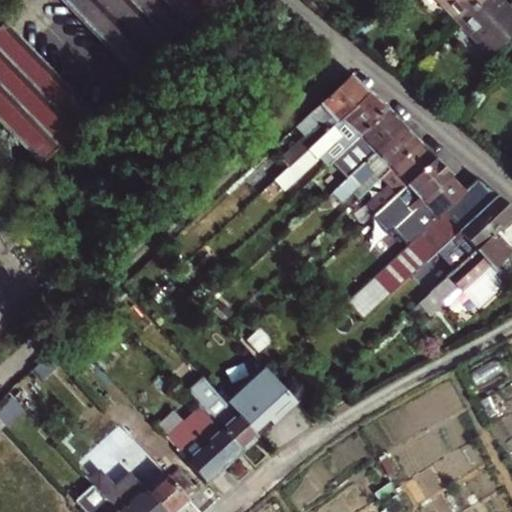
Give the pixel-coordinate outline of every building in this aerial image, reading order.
[(195,13),(183,0),(60,0),(130,74),(195,13)] [(442,0),(460,18),(479,0),(442,0)] [(479,0),(460,18),(492,53),(511,34),(511,6),(511,7),(505,1),(505,0),(479,0)] [(91,112),(3,20),(0,22),(0,122),(37,162),(91,112)] [(278,154),(289,166),(371,91),(351,74),(298,122),(305,129),(278,154)] [(325,166),(387,108),(371,91),(289,166),(275,178),(285,189),(317,158),(325,166)] [(340,183),(402,124),(387,108),(325,166),(340,183)] [(358,197),(377,179),(418,142),(402,124),(340,183),(331,191),(341,202),(347,196),(352,191),(358,197)] [(363,204),(373,214),(434,158),(418,142),(377,179),(383,186),(363,204)] [(380,258),(385,263),(464,190),(434,158),(373,214),(364,221),(373,231),(380,224),(390,234),(392,237),(384,245),(389,251),(380,258)] [(431,270),(441,280),(494,230),(511,213),(511,206),(476,178),(464,190),(385,263),(344,301),(361,319),(414,270),(422,279),(431,270)] [(352,191),(347,196),(352,203),(358,197),(352,191)] [(380,224),(373,231),(382,241),(390,234),(380,224)] [(511,276),(511,248),(494,230),(441,280),(422,298),(433,310),(457,288),(461,291),(472,281),(475,278),(492,295),(511,276)] [(492,295),(475,278),(472,281),(488,299),(492,295)] [(89,324),(79,333),(90,345),(99,336),(89,324)] [(34,367),(44,379),(64,361),(53,349),(34,367)] [(283,410),(293,401),(271,377),(261,385),(283,410)] [(240,451),(258,436),(212,386),(196,403),(202,410),(240,451)] [(180,417),(186,425),(202,410),(196,403),(180,417)] [(186,425),(224,466),(240,451),(202,410),(186,425)] [(165,430),(172,438),(186,425),(180,417),(165,430)] [(209,479),(224,466),(186,425),(172,438),(209,479)] [(172,511),(188,498),(184,495),(169,477),(149,455),(130,473),(165,511),(172,511)] [(169,477),(184,495),(194,486),(178,469),(169,477)] [(102,495),(117,511),(165,511),(130,473),(121,480),(120,479),(102,495)] [(117,511),(102,495),(84,511),(85,511),(117,511)]
